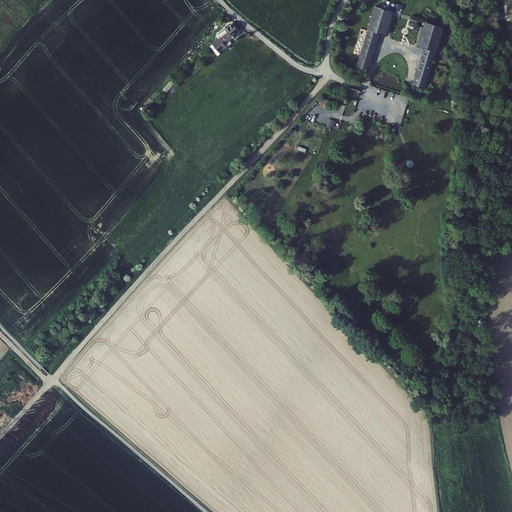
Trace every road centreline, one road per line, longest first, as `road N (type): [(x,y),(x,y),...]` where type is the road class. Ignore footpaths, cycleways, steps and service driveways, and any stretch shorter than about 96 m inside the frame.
road 1 (track): [(325,71),(48,382)]
road 2 (track): [(0,326),(206,511)]
road 3 (unclassified): [(220,0),(295,65),(325,71)]
